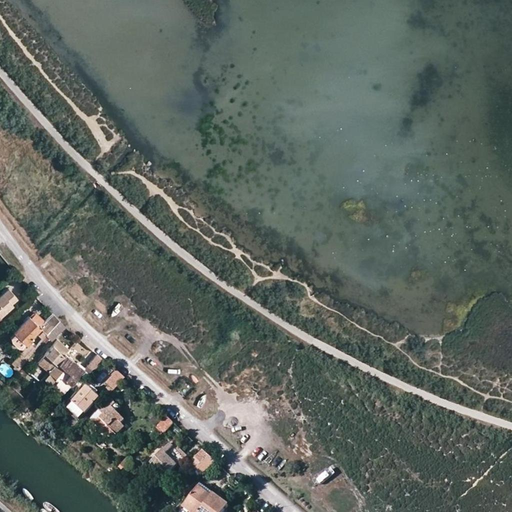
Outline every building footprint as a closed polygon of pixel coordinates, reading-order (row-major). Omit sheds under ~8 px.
[(15,297),(7,287),(0,293),(0,313),(12,303),(10,302),(15,297)] [(24,342),(25,343),(35,333),(41,337),(48,330),(58,319),(51,311),(43,320),(35,312),(30,317),(28,315),(13,331),(14,332),(10,336),(10,341),(15,347),(20,346),(24,342)] [(64,325),(58,319),(48,330),(53,335),(64,325)] [(37,362),(47,371),(62,354),(67,348),(56,338),(37,362)] [(81,370),(89,377),(104,361),(95,353),(81,370)] [(44,378),(62,393),(79,372),(74,368),(76,366),(62,354),(47,371),(49,373),(44,378)] [(108,396),(109,394),(124,378),(116,371),(107,382),(109,385),(103,391),(108,396)] [(99,398),(87,388),(71,406),(82,416),(99,398)] [(122,423),(124,420),(116,412),(120,408),(110,399),(99,411),(103,415),(96,422),(97,428),(101,431),(106,432),(112,438),(124,426),(122,423)] [(148,421),(154,426),(163,417),(158,412),(148,421)] [(161,432),(164,434),(174,423),(167,417),(148,437),(149,440),(152,442),(161,432)] [(184,459),(170,445),(145,469),(159,483),(184,459)] [(209,457),(203,451),(196,457),(201,463),(209,457)] [(196,457),(192,461),(198,467),(201,463),(196,457)] [(196,468),(198,471),(212,459),(209,457),(201,463),(198,467),(196,468)] [(223,511),(228,505),(213,494),(211,497),(198,487),(184,507),(190,511),(223,511)]
